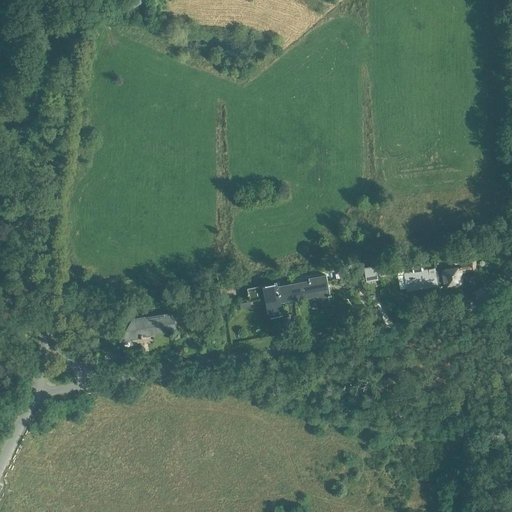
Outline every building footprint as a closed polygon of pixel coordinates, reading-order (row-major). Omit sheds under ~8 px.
[(144,0),(131,0),(124,4),(128,11),(145,1),(144,0)] [(469,266),(436,272),(438,285),(439,285),(445,284),(446,287),(463,285),(461,273),(470,271),(471,274),(479,272),(476,259),(469,261),(469,266)] [(426,288),(439,286),(439,285),(438,285),(436,272),(435,268),(424,270),(422,263),(412,265),(414,272),(405,274),(408,290),(426,287),(426,288)] [(378,280),(376,266),(365,268),(367,282),(378,280)] [(293,299),(293,301),(317,297),(323,306),(330,305),(330,306),(331,306),(330,297),(332,297),(332,295),(331,295),(327,275),(309,279),(310,284),(301,285),(301,283),(291,285),(291,287),(293,299)] [(293,299),(291,287),(282,289),(279,285),(277,285),(276,283),(274,284),(274,285),(258,288),(258,287),(247,289),(246,289),(247,296),(248,296),(249,302),(267,298),(271,319),(281,317),(282,316),(282,317),(283,317),(281,302),(293,299)] [(174,314),(142,319),(142,321),(132,323),(124,336),(129,341),(141,339),(142,340),(143,340),(143,336),(146,336),(146,337),(177,332),(174,314)]
